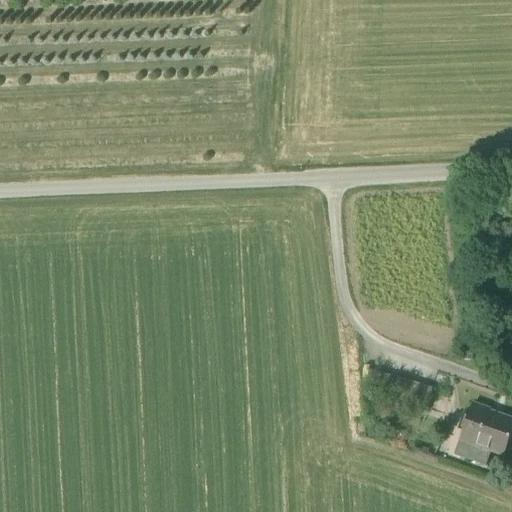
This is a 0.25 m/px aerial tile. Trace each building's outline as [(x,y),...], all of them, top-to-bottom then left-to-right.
[(375,405),(391,408),(393,402),(397,381),(381,377),(375,405)] [(393,402),(427,413),(431,392),(397,381),(393,402)] [(372,421),(388,424),(391,408),(375,405),(372,421)] [(472,405),(459,441),(491,452),(504,457),(511,434),(511,421),(490,414),(490,412),(472,405)] [(486,467),(491,452),(459,441),(454,456),(486,467)]
